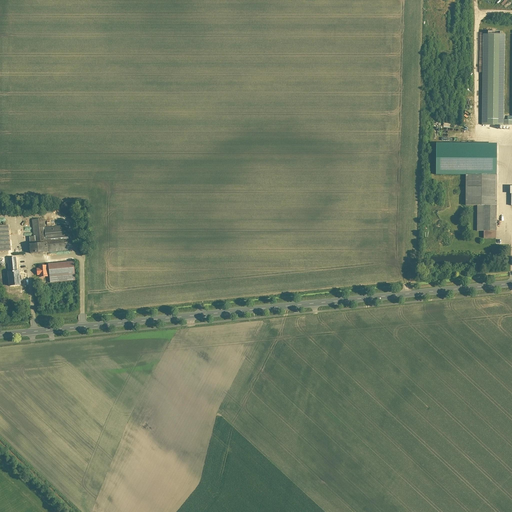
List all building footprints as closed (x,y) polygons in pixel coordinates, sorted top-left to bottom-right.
[(506,34),(484,34),(483,124),(506,124),(506,34)] [(464,175),(497,175),(497,142),(436,142),(436,175),(464,175)] [(477,232),(497,231),(497,175),(464,175),(464,206),(476,206),(477,232)] [(41,218),(28,220),(30,237),(26,238),(28,255),(69,250),(66,225),(42,228),(41,218)] [(18,285),(14,258),(4,259),(7,287),(18,285)] [(71,261),(44,264),(47,284),(73,281),(71,261)]
